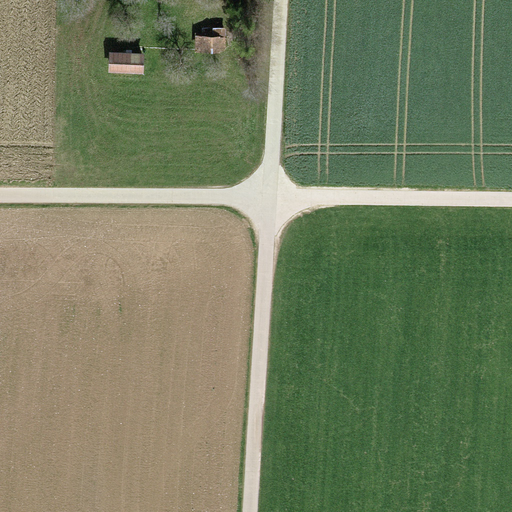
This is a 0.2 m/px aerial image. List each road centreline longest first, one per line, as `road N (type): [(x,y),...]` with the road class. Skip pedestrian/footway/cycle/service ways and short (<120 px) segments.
road 1 (track): [(247,511),(279,0)]
road 2 (track): [(511,203),(0,200)]
